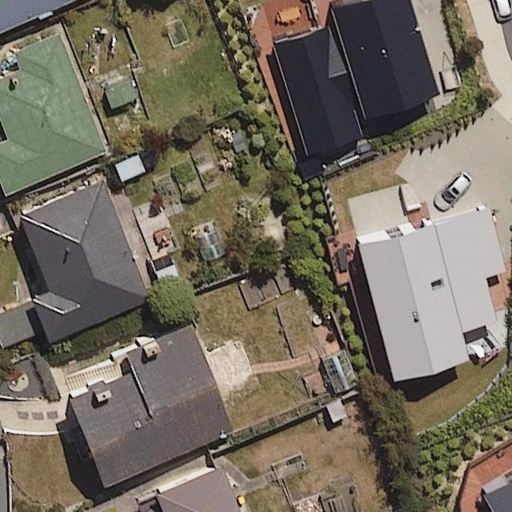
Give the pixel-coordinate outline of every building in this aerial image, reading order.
[(0,0),(0,23),(58,0),(0,0)] [(335,23),(273,42),(307,153),(361,136),(356,122),(444,95),(414,0),(352,0),(330,7),(335,23)] [(0,188),(102,149),(55,29),(6,49),(16,74),(0,79),(0,122),(4,134),(0,135),(0,188)] [(159,165),(149,141),(107,159),(117,183),(159,165)] [(44,335),(145,297),(99,176),(13,209),(43,286),(28,291),(44,335)] [(493,208),(357,245),(395,381),(469,361),(461,331),(499,321),(487,278),(510,272),(493,208)] [(185,292),(172,259),(148,268),(154,283),(146,286),(154,304),(185,292)] [(228,423),(185,322),(121,350),(127,365),(61,394),(97,479),(228,423)] [(109,511),(236,511),(213,459),(107,506),(109,511)] [(511,511),(511,479),(484,496),(493,511),(511,511)]
